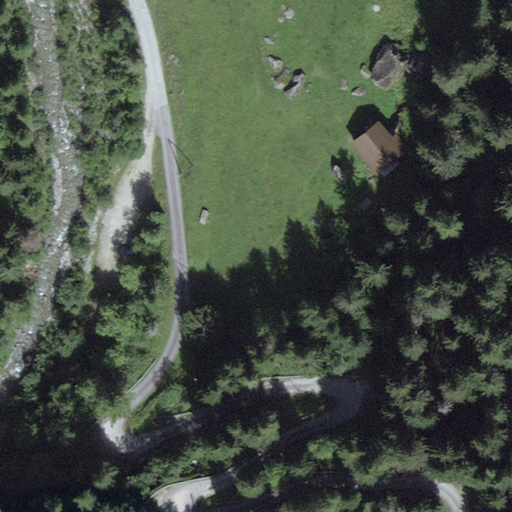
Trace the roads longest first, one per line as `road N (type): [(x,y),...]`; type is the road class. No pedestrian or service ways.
road 1 (track): [(127,0),(155,86),(173,203),(175,334),(161,366),(115,422),(117,439),(151,438),(271,387),(323,387),(345,400),(337,417),(294,435),(236,477),(187,496),(186,511)]
road 2 (track): [(224,511),(320,482),(414,479),(446,489),(458,511)]
road 3 (track): [(163,144),(120,264)]
